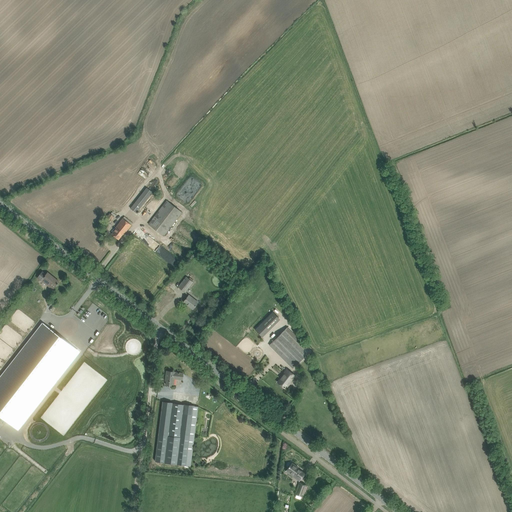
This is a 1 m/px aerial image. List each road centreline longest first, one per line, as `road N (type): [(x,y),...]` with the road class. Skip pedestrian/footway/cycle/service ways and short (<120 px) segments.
road 1 (tertiary): [(396,511),(0,206)]
road 2 (track): [(135,511),(158,337)]
